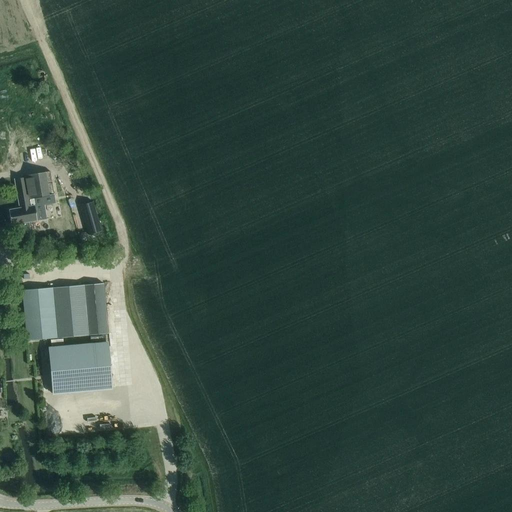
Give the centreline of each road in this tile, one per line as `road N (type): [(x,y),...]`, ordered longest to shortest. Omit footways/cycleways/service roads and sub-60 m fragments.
road 1 (track): [(116,266),(124,260),(122,229),(27,0)]
road 2 (tertiary): [(172,511),(144,500),(0,502)]
